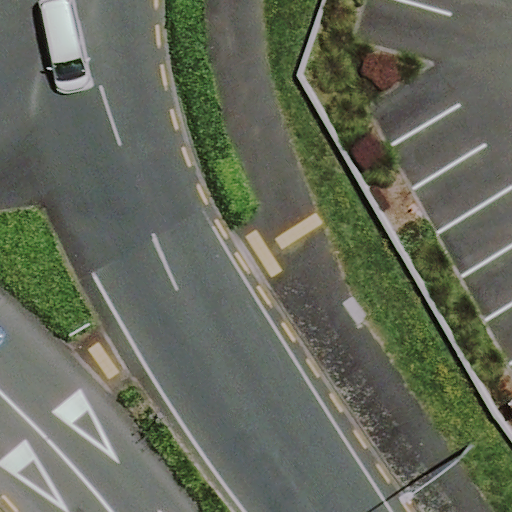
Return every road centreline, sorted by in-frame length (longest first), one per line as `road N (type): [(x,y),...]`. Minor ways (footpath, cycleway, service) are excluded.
road 1 (secondary): [(92,0),(185,312),(324,511)]
road 2 (secondary): [(107,511),(0,389)]
